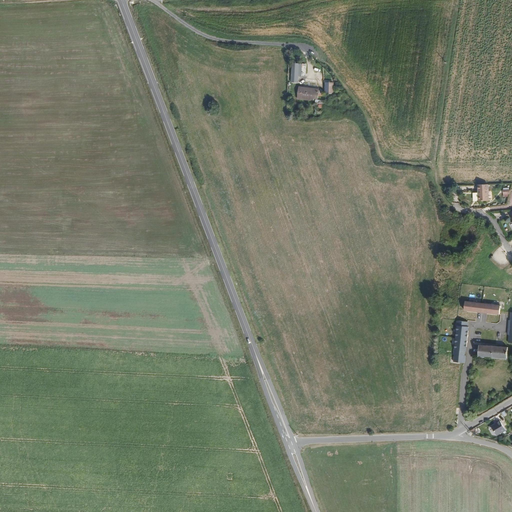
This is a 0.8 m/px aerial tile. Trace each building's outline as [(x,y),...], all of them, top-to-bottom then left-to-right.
[(293,81),(300,82),(301,63),(294,63),(293,81)] [(328,93),(336,93),(336,82),(328,82),(328,93)] [(319,99),(320,87),(301,85),(300,98),(319,99)] [(488,202),(487,186),(478,186),(479,202),(488,202)] [(500,315),(501,305),(466,302),(465,312),(480,313),(485,313),(500,315)] [(469,321),(458,320),(454,363),(464,364),(467,339),(469,321)] [(500,347),(480,345),(479,359),(508,361),(509,348),(500,347)] [(507,429),(500,421),(491,428),(498,437),(507,429)]
